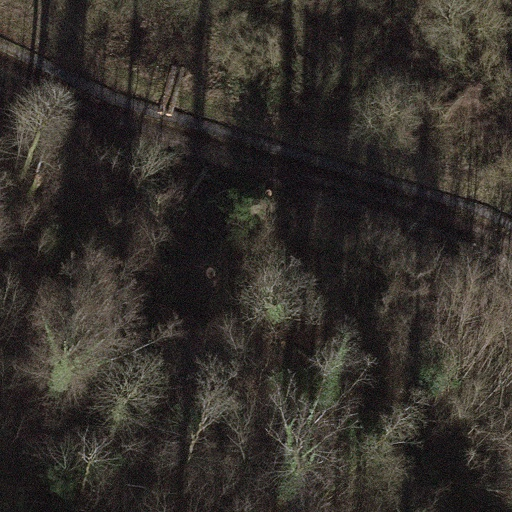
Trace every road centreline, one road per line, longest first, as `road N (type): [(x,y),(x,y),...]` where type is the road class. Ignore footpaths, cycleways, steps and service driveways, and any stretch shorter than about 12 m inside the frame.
road 1 (track): [(0,75),(53,102),(437,220),(511,253)]
road 2 (motorway): [(0,128),(345,0)]
